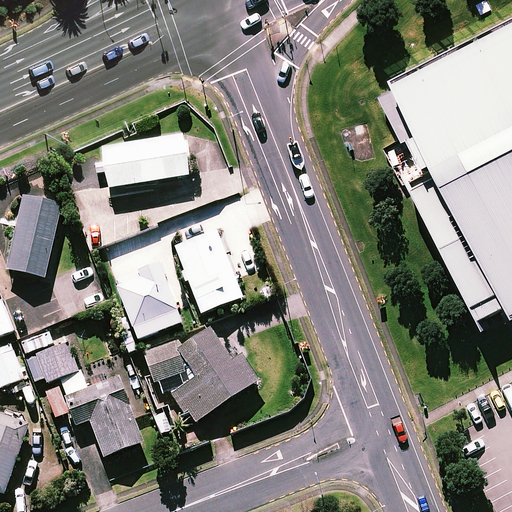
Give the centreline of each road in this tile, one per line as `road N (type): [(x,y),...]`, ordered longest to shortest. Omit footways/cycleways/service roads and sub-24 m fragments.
road 1 (tertiary): [(268,126),(382,428)]
road 2 (secondary): [(226,22),(0,131)]
road 3 (residential): [(382,428),(173,511)]
road 4 (secondary): [(0,86),(180,0)]
road 5 (secondary): [(329,0),(287,62),(268,126)]
